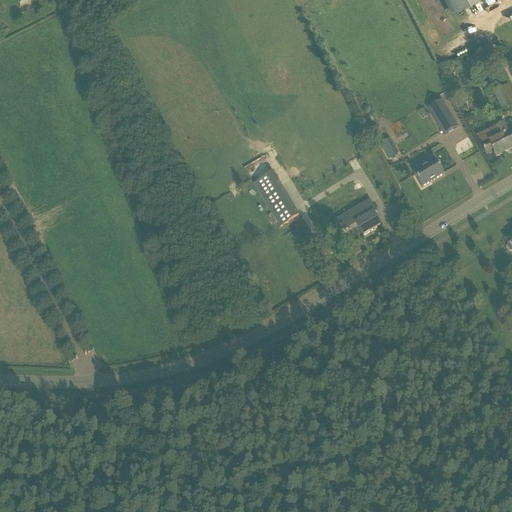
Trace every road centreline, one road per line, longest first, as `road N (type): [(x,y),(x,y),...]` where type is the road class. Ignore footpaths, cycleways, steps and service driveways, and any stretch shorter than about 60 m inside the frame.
road 1 (tertiary): [(0,379),(93,381),(182,365),(263,331),(511,183)]
road 2 (track): [(39,511),(43,381)]
